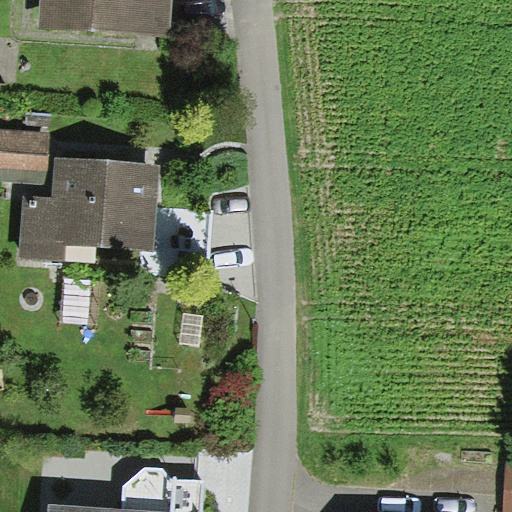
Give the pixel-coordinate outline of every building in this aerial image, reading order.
[(160,35),(162,0),(31,0),(30,28),(160,35)] [(36,130),(0,129),(0,176),(36,177),(36,130)] [(46,201),(15,200),(14,256),(58,257),(58,239),(145,241),(147,162),(47,159),(46,201)] [(139,468),(117,489),(116,508),(39,505),(38,511),(194,511),(195,480),(166,479),(139,468)] [(511,511),(511,470),(500,470),(498,511),(511,511)]
